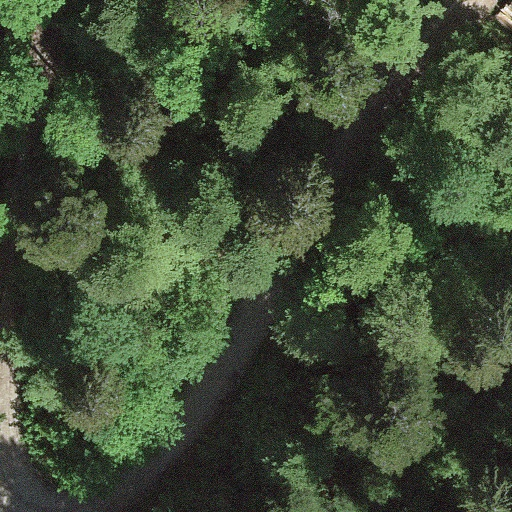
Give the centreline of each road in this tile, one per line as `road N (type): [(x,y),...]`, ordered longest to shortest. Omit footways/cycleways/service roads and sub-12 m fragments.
road 1 (track): [(88,511),(158,460),(437,20),(460,0)]
road 2 (track): [(50,0),(8,359),(5,511)]
